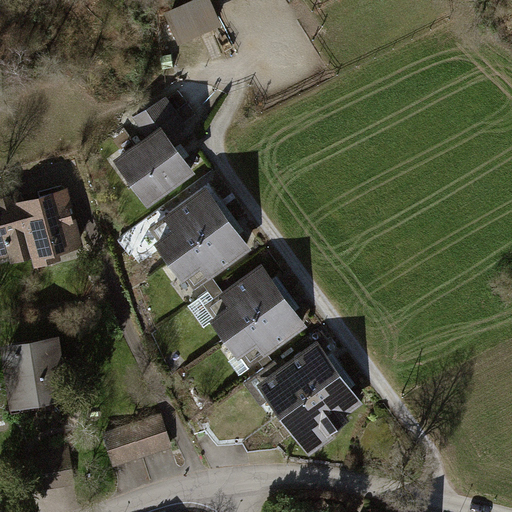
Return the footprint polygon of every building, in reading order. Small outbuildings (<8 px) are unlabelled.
[(212,0),(194,0),(166,14),(182,45),(225,25),(212,0)] [(148,137),(116,160),(150,208),(199,173),(173,137),(189,126),(167,96),(135,118),(148,137)] [(172,265),(233,221),(208,186),(150,228),(159,241),(157,244),(172,265)] [(12,264),(33,258),(37,257),(21,201),(25,200),(21,188),(0,194),(0,259),(10,256),(12,264)] [(69,188),(25,200),(21,201),(37,257),(33,258),(36,268),(63,260),(62,255),(86,248),(69,188)] [(254,249),(233,221),(172,265),(185,283),(188,281),(196,291),(205,285),(214,278),(254,249)] [(228,342),(289,298),(264,264),(224,292),(215,299),(206,305),(216,319),(213,321),(228,342)] [(224,292),(214,278),(205,285),(215,299),(224,292)] [(310,327),(289,298),(228,342),(241,360),(244,358),(252,369),(261,362),(270,355),(310,327)] [(61,336),(0,345),(0,368),(7,410),(71,400),(61,336)] [(284,419),(345,375),(320,341),(282,368),(259,385),(270,400),(284,419)] [(275,361),(270,355),(261,362),(266,368),(245,383),(262,406),(270,400),(259,385),(282,368),(276,360),(275,361)] [(366,403),(345,375),(284,419),(311,456),(336,438),(333,435),(353,421),(349,415),(366,403)] [(162,412),(103,432),(115,467),(174,447),(162,412)] [(69,442),(39,446),(40,457),(28,459),(33,491),(75,485),(69,442)]
